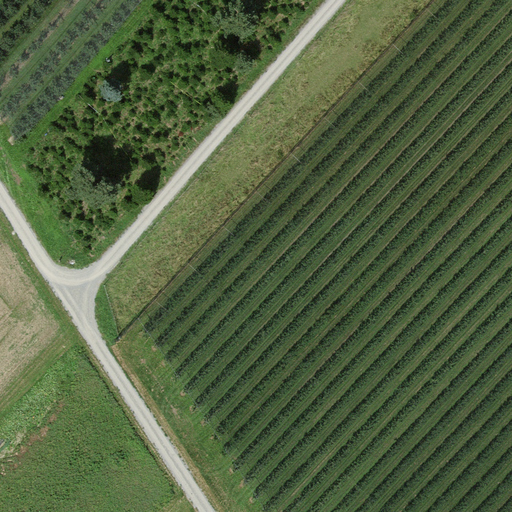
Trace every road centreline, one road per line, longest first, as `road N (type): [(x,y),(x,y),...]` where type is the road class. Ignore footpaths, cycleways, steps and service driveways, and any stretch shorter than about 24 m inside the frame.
road 1 (track): [(72,303),(336,0)]
road 2 (track): [(207,511),(0,192)]
